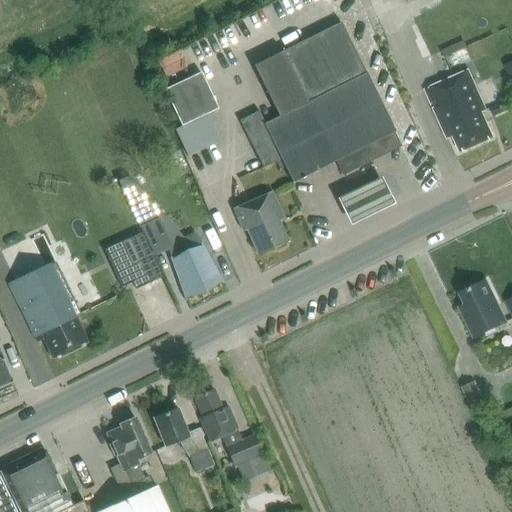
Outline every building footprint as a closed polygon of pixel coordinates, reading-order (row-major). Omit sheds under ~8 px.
[(511,22),(511,13),(506,0),(409,0),(434,57),(511,22)] [(282,51),(303,93),(307,103),(265,124),(259,111),(240,120),(251,144),(252,144),(264,167),(276,161),(280,169),(285,166),(292,181),(335,159),(342,175),(373,160),(376,167),(404,153),(392,131),(394,130),(366,74),(365,74),(340,23),(282,51)] [(166,83),(189,72),(175,47),(153,58),(166,83)] [(482,112),(487,110),(470,71),(426,89),(445,134),(452,131),(461,152),(493,138),(482,112)] [(165,89),(182,125),(217,109),(200,72),(192,76),(168,87),(165,89)] [(503,103),(490,109),(494,116),(506,111),(503,103)] [(379,180),(334,201),(347,227),(391,205),(379,180)] [(258,254),(288,241),(279,221),(283,218),(272,193),(234,209),(244,232),(247,230),(258,254)] [(158,218),(141,225),(154,254),(171,247),(158,218)] [(218,282),(219,282),(203,246),(172,260),(187,296),(218,282)] [(57,261),(56,262),(10,283),(36,340),(43,338),(52,359),(88,342),(87,341),(75,316),(81,314),(73,297),(74,297),(57,261)] [(487,281),(460,294),(467,309),(461,312),(474,339),(507,322),(487,281)] [(0,386),(11,382),(12,380),(4,360),(3,360),(0,353),(0,386)] [(463,387),(475,415),(489,409),(476,381),(463,387)] [(200,418),(210,441),(221,437),(226,447),(234,465),(236,464),(245,483),(269,473),(261,454),(262,454),(254,435),(242,440),(237,429),(238,429),(228,406),(222,409),(214,389),(194,398),(202,417),(200,418)] [(187,433),(177,408),(154,418),(165,446),(179,440),(190,458),(195,472),(213,464),(199,428),(187,433)] [(152,453),(136,419),(120,426),(121,428),(108,434),(121,463),(110,468),(124,500),(97,511),(168,511),(157,485),(149,489),(136,460),(152,453)] [(58,476),(45,451),(1,472),(20,511),(88,511),(83,500),(72,506),(65,492),(58,476)] [(0,511),(15,511),(0,479),(0,511)]
